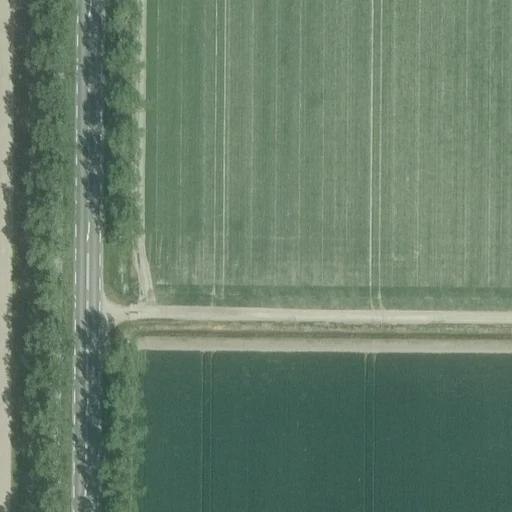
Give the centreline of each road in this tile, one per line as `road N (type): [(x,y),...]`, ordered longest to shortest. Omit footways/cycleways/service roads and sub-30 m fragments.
road 1 (secondary): [(84,511),(88,0)]
road 2 (track): [(86,314),(511,319)]
